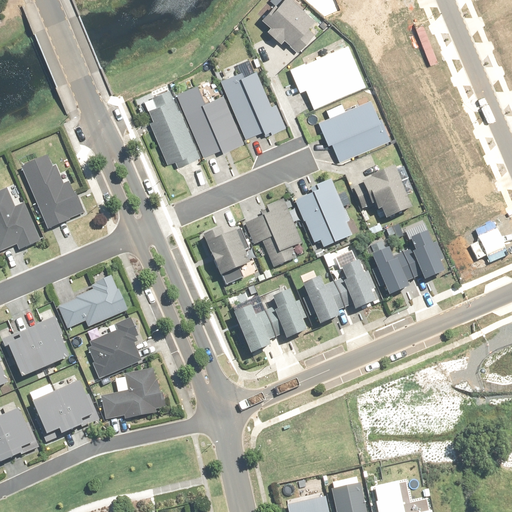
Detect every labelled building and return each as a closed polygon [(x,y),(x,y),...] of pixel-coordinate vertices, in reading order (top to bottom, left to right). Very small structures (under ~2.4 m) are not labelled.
[(314,21),(291,0),(283,0),(263,22),(270,28),(267,31),(281,44),(284,41),(298,53),(314,36),(306,29),(314,21)] [(366,88),(349,47),(291,71),(300,92),(305,90),(314,109),(366,88)] [(271,107),(256,71),(223,85),(246,140),(264,132),(266,136),(285,128),(275,105),(271,107)] [(204,105),(197,87),(177,96),(204,158),(222,150),(223,153),(244,144),(223,97),(204,105)] [(200,159),(171,91),(154,98),(158,107),(148,111),(153,122),(150,124),(168,166),(174,163),(177,169),(200,159)] [(388,142),(370,102),(319,124),(328,145),(331,144),(339,163),(388,142)] [(64,187),(51,157),(22,169),(48,230),(83,215),(70,184),(64,187)] [(397,168),(361,181),(367,196),(371,194),(381,222),(412,210),(397,168)] [(350,223),(331,182),(317,188),(319,192),(295,203),(314,245),(320,242),(323,249),(360,233),(355,220),(350,223)] [(0,193),(0,253),(17,246),(19,251),(40,242),(24,205),(15,209),(7,191),(0,193)] [(302,244),(284,202),(269,208),(271,215),(245,226),(254,247),(273,239),(279,254),(302,244)] [(502,252),(490,223),(472,231),(476,242),(466,246),(474,264),(502,252)] [(446,273),(426,225),(404,234),(423,282),(446,273)] [(215,242),(211,234),(203,238),(220,277),(249,265),(235,233),(215,242)] [(408,289),(390,246),(370,255),(388,297),(408,289)] [(376,303),(360,263),(339,271),(355,312),(376,303)] [(122,288),(117,275),(93,285),(95,291),(58,306),(68,330),(86,322),(89,329),(130,312),(120,289),(122,288)] [(200,298),(191,275),(183,279),(192,301),(200,298)] [(324,287),(321,279),(303,287),(319,326),(345,316),(337,297),(332,284),(324,287)] [(307,332),(293,293),(271,301),(285,340),(307,332)] [(254,318),(250,309),(234,316),(251,355),(276,345),(263,314),(254,318)] [(118,332),(85,347),(100,381),(141,361),(131,340),(138,337),(130,319),(116,326),(118,332)] [(69,358),(53,321),(6,342),(22,378),(69,358)] [(0,387),(9,384),(0,362),(0,387)] [(163,411),(152,370),(117,379),(120,394),(101,399),(107,422),(124,417),(125,421),(163,411)] [(96,422),(81,384),(54,395),(51,386),(30,394),(47,436),(60,431),(62,435),(96,422)] [(35,449),(19,412),(0,419),(0,462),(0,463),(35,449)] [(366,511),(358,478),(330,485),(336,511),(366,511)] [(328,511),(324,497),(287,506),(288,511),(328,511)]
